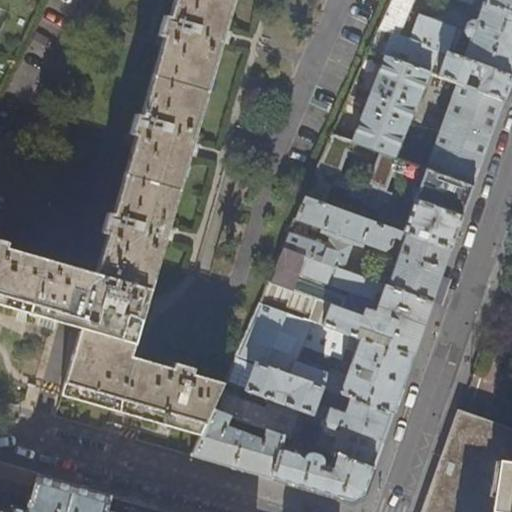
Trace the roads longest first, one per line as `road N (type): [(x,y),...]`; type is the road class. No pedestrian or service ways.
road 1 (tertiary): [(392,511),(511,175)]
road 2 (residential): [(0,432),(273,511)]
